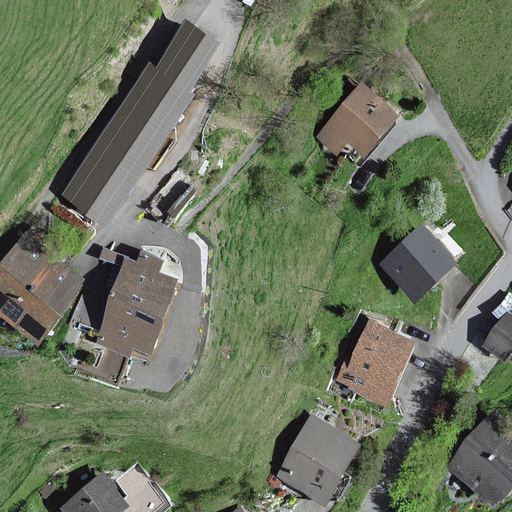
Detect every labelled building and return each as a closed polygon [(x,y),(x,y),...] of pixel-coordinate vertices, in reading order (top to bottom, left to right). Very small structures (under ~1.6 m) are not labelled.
[(222,38),(192,18),(160,67),(153,63),(70,192),(113,219),(195,91),(190,88),(222,38)] [(401,113),(368,83),(323,133),(340,148),(353,134),(369,148),(401,113)] [(457,259),(426,225),(387,260),(419,294),(457,259)] [(89,276),(29,233),(0,273),(0,306),(1,306),(44,337),(89,276)] [(143,261),(131,257),(105,338),(134,348),(136,339),(158,345),(180,275),(162,269),(166,258),(146,252),(143,261)] [(511,345),(511,316),(510,315),(491,341),(507,353),(511,345)] [(418,338),(376,320),(360,356),(353,353),(342,378),(392,399),(418,338)] [(362,441),(318,416),(286,472),(330,498),(362,441)] [(511,486),(511,428),(497,416),(456,464),(500,501),(511,486)] [(119,511),(132,501),(106,472),(70,504),(76,511),(119,511)]
